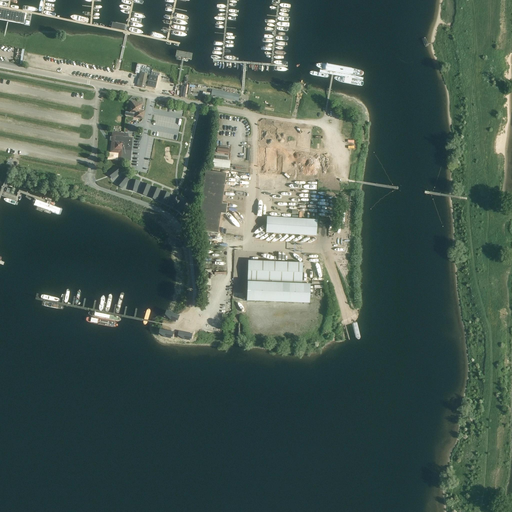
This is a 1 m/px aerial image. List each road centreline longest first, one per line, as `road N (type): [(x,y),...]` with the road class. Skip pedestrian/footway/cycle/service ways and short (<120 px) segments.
road 1 (track): [(473,511),(491,387),(492,282),(481,210),(460,197)]
road 2 (unclassified): [(181,231),(156,209),(92,182),(98,85)]
road 3 (unclassified): [(312,123),(127,90)]
